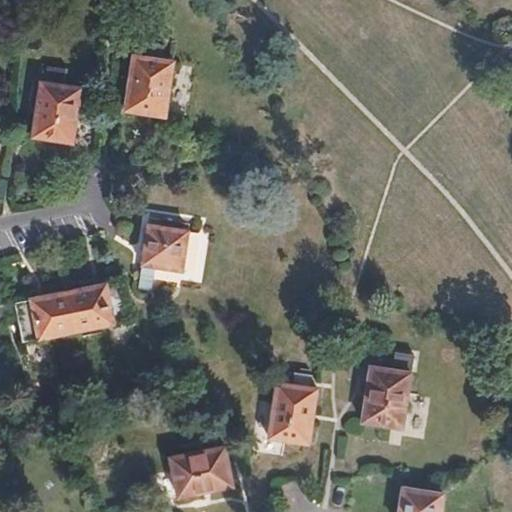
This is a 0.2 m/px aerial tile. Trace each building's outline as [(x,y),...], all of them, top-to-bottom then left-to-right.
[(145,43),(143,59),(160,61),(163,46),(145,43)] [(160,61),(143,59),(133,57),(124,113),(164,119),(174,63),(160,61)] [(45,69),(43,84),(61,87),(64,72),(45,69)] [(61,87),(43,84),(40,83),(31,139),(71,145),(81,90),(61,87)] [(186,232),(146,226),(136,284),(150,286),(152,269),(180,273),(186,232)] [(118,282),(65,292),(73,333),(127,322),(118,282)] [(73,333),(65,292),(0,305),(0,321),(14,318),(20,344),(73,333)] [(392,352),(389,372),(407,374),(410,356),(392,352)] [(407,374),(389,372),(368,368),(359,423),(400,429),(407,374)] [(289,388),(308,391),(310,377),(291,375),(289,388)] [(314,391),(308,391),(289,388),(274,385),(265,440),(306,446),(314,391)] [(223,448),(168,459),(176,498),(231,486),(223,448)] [(437,511),(441,492),(400,486),(395,511),(437,511)]
